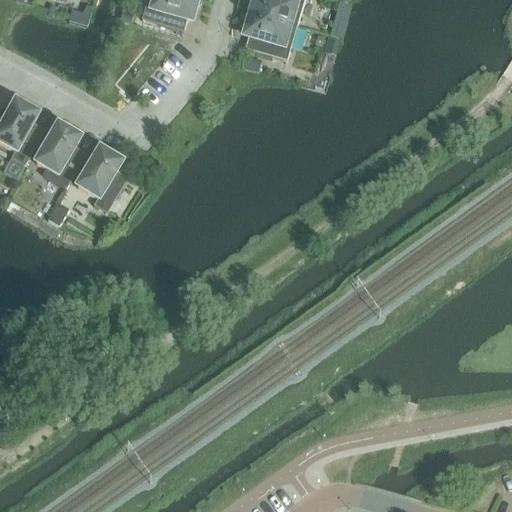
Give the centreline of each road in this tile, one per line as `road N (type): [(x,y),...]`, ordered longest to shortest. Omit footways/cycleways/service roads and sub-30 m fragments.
road 1 (track): [(511,77),(0,465)]
road 2 (residential): [(0,63),(137,138),(221,40),(233,0)]
